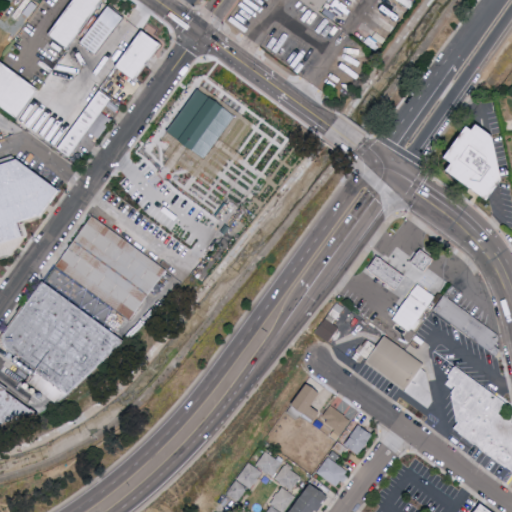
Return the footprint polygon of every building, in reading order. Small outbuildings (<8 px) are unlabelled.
[(69,50),(49,36),(75,0),(102,0),(104,1),(69,50)] [(303,0),(321,11),(327,0),(303,0)] [(417,0),(397,0),(411,9),(417,0)] [(24,14),(32,3),(38,7),(29,19),(24,14)] [(97,56),(81,44),(110,7),(125,18),(97,56)] [(117,68),(143,31),(162,46),(136,82),(117,68)] [(0,106),(0,62),(40,91),(18,120),(0,106)] [(199,91),(210,99),(219,103),(224,109),(235,118),(204,160),(168,133),(199,91)] [(101,92),(112,100),(102,113),(113,121),(99,141),(88,133),(70,158),(59,150),(101,92)] [(486,202),(445,172),(451,163),(444,158),(465,127),(471,131),(475,125),(483,131),(492,137),(501,181),(494,191),(486,202)] [(0,161),(14,157),(60,191),(42,216),(21,223),(26,238),(12,257),(0,260),(0,161)] [(123,316),(57,268),(92,219),(168,275),(151,294),(157,298),(152,306),(146,301),(128,327),(120,321),(123,318),(122,317),(123,316)] [(438,258),(431,271),(418,261),(420,258),(426,250),(437,258),(438,258)] [(410,276),(402,289),(397,285),(374,268),(382,258),(383,257),(385,258),(397,267),(410,276)] [(43,284),(125,343),(69,397),(56,405),(26,383),(31,377),(33,378),(37,373),(9,352),(8,354),(4,350),(2,345),(2,340),(5,334),(27,304),(28,304),(43,284)] [(423,319),(414,331),(397,321),(396,320),(397,319),(397,318),(422,286),(438,297),(423,319)] [(496,352),(492,356),(430,310),(441,296),(497,338),(490,348),(496,352)] [(337,336),(332,344),(318,333),(329,320),(337,325),(342,329),(337,336)] [(397,342),(429,364),(426,369),(430,372),(432,380),(438,403),(431,410),(398,385),(391,380),(369,363),(371,360),(363,354),(372,341),(380,347),(389,337),(397,342)] [(498,412),(502,416),(508,418),(511,418),(511,422),(511,474),(453,429),(456,424),(448,391),(452,386),(446,381),(446,377),(454,365),(503,402),(498,409),(498,412)] [(322,410),(314,405),(323,390),(309,381),(290,411),(312,425),(322,410)] [(0,383),(9,390),(8,392),(9,393),(8,394),(32,411),(32,410),(39,415),(38,418),(0,431),(0,383)] [(336,427),(331,435),(338,439),(351,419),(330,405),(322,418),(336,427)] [(346,445),(361,455),(375,433),(359,423),(346,445)] [(341,455),(332,450),(318,474),(338,486),(348,469),(336,462),(341,455)] [(283,462),(266,451),(257,465),(274,476),(283,462)] [(240,502),(261,470),(249,462),(228,493),(240,502)] [(276,480),(293,490),(302,475),(285,464),(276,480)] [(291,511),(317,511),(329,494),(312,482),(291,511)] [(284,511),(295,494),(282,486),(266,511),(284,511)] [(479,511),(487,502),(500,511),(479,511)]
